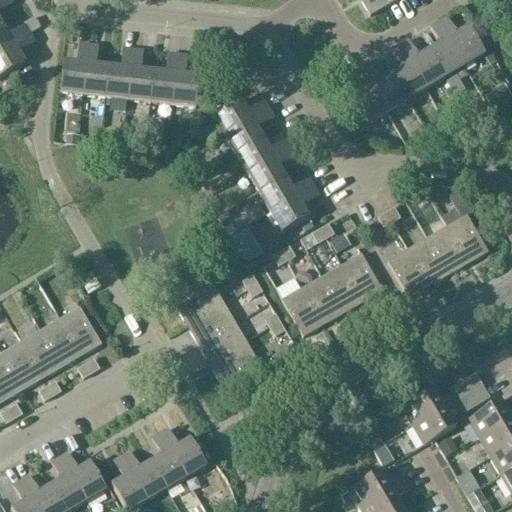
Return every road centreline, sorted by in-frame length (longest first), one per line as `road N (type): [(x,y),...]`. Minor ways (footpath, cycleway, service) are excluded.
road 1 (residential): [(511,281),(383,352),(319,401),(265,473),(258,511)]
road 2 (residential): [(511,201),(477,180),(350,165),(263,45)]
road 3 (residential): [(0,449),(151,364),(128,316)]
road 4 (residential): [(263,45),(236,28),(68,0)]
road 5 (residential): [(317,0),(354,62),(438,12)]
